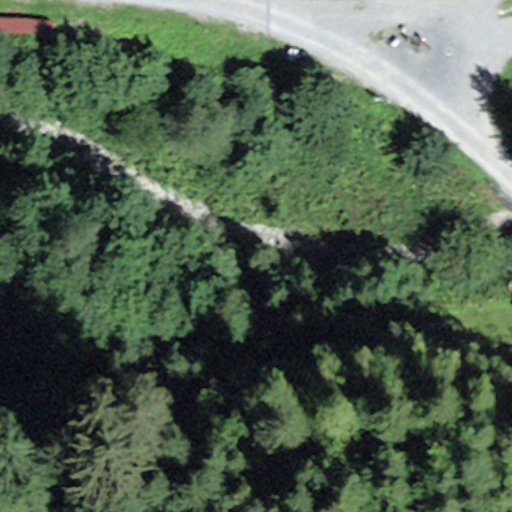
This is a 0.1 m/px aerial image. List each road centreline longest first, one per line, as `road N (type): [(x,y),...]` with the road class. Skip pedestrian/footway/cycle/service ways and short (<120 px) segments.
road 1 (track): [(412,95),(272,18),(207,0)]
road 2 (track): [(511,178),(412,95)]
